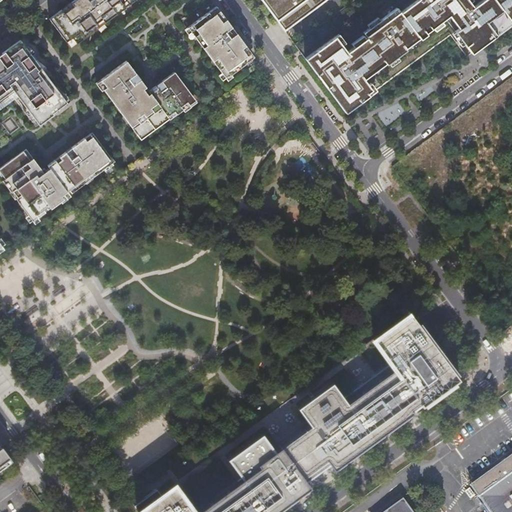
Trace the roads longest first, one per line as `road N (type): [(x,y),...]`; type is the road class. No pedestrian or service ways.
road 1 (residential): [(360,171),(506,368)]
road 2 (residential): [(506,368),(311,511)]
road 3 (residential): [(232,0),(360,171)]
road 4 (residential): [(360,171),(511,60)]
road 5 (residential): [(0,415),(73,511)]
